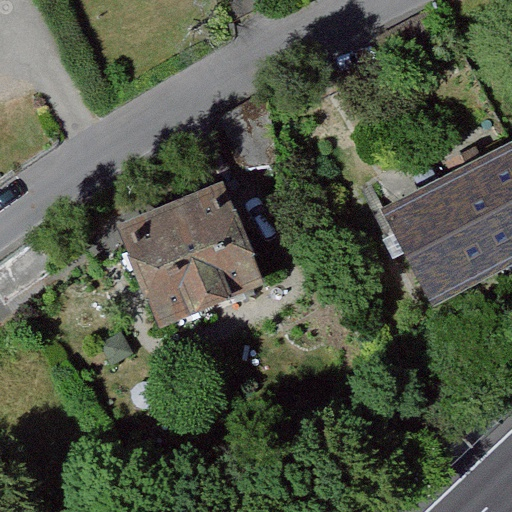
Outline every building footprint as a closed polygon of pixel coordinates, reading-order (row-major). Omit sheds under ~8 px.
[(433,23),(378,48),(391,76),(446,51),(433,23)] [(261,110),(219,133),(246,178),(283,176),(261,110)] [(511,158),(397,223),(453,321),(511,288),(511,158)] [(243,195),(124,246),(170,349),(288,297),(243,195)] [(43,250),(0,279),(0,309),(9,322),(66,282),(43,250)]
